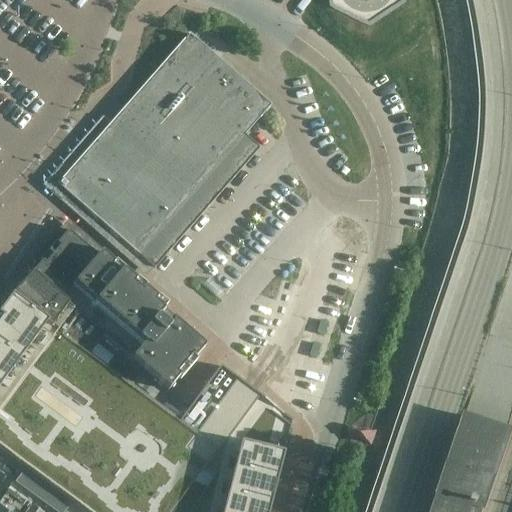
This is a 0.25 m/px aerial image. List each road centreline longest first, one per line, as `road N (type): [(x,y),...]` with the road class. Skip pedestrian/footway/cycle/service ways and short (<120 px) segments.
road 1 (secondary): [(407,511),(511,183),(506,0)]
road 2 (unclassified): [(390,202),(303,511)]
road 3 (unclassified): [(390,202),(360,204),(327,193),(310,175),(303,125),(281,105),(270,74),(265,46),(274,20)]
road 4 (unclassified): [(390,202),(372,122),(344,79),(274,20)]
